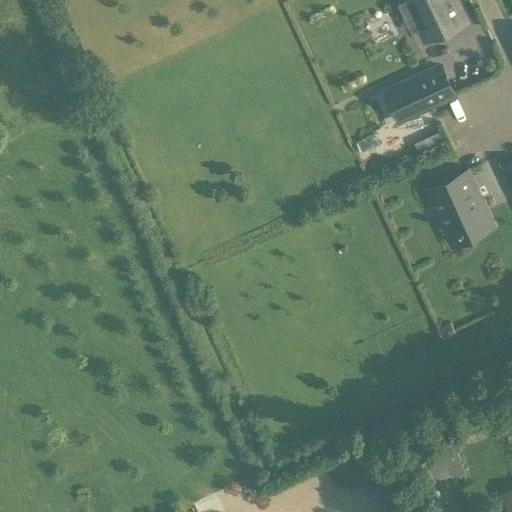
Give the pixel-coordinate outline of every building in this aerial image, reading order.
[(418,0),(430,23),(420,28),(425,37),(435,33),(435,32),(454,23),(455,23),(465,19),(456,0),(418,0)] [(399,119),(454,93),(440,65),(386,90),(386,91),(387,91),(399,118),(399,119)] [(439,130),(414,142),(419,153),(444,141),(439,130)] [(493,225),(467,169),(427,188),(434,201),(437,200),(453,233),(474,223),(479,232),(493,225)] [(368,447),(356,453),(360,463),(373,457),(368,447)] [(460,511),(511,511),(511,485),(499,492),(507,511),(493,511),(487,497),(460,510),(460,511)]
